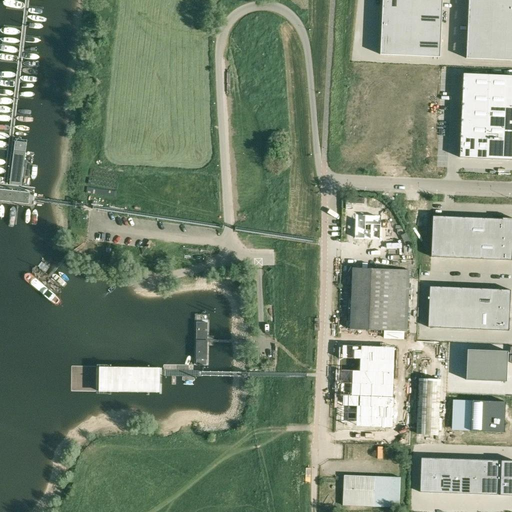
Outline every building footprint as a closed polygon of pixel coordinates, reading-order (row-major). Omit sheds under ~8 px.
[(381,0),(379,55),(439,57),(441,0),(381,0)] [(511,0),(467,0),(465,58),(511,60),(511,0)] [(511,74),(462,72),(458,158),(511,160),(511,74)] [(27,140),(15,139),(9,181),(21,182),(27,140)] [(30,192),(0,189),(0,200),(28,204),(30,192)] [(354,214),(353,224),(353,227),(353,237),(379,238),(379,215),(354,214)] [(511,219),(434,216),(432,256),(511,259),(511,219)] [(66,300),(25,265),(15,277),(56,312),(66,300)] [(407,330),(409,271),(351,269),(349,328),(407,330)] [(510,290),(429,286),(427,327),(509,330),(510,290)] [(210,315),(194,315),(194,367),(210,368),(210,315)] [(394,347),(339,344),(337,404),(342,405),(341,422),(347,422),(347,425),(391,427),(394,347)] [(466,349),(465,380),(506,382),(507,351),(466,349)] [(158,394),(159,369),(98,367),(97,392),(158,394)] [(419,379),(416,433),(438,435),(440,380),(419,379)] [(452,400),(451,431),(503,433),(505,403),(452,400)] [(511,460),(421,458),(419,492),(511,495),(511,460)] [(342,505),(373,506),(399,508),(400,477),(344,475),(342,505)]
